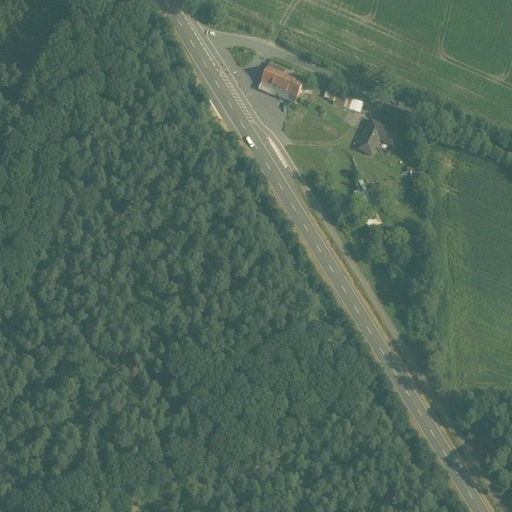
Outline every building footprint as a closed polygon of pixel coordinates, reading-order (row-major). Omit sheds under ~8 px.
[(304,86),(284,77),(286,73),(270,66),(262,85),(259,91),(295,107),(304,86)] [(353,101),(336,95),(333,106),(349,111),(353,101)] [(363,105),(353,101),(349,111),(360,115),(363,105)] [(399,136),(372,124),(359,152),(372,158),(379,142),(393,149),(399,136)] [(361,181),(355,184),(360,195),(366,193),(361,181)] [(375,212),(366,193),(360,195),(356,198),(364,217),(375,212)] [(355,203),(340,210),(343,216),(358,209),(355,203)] [(375,213),(365,218),(371,230),(381,224),(375,213)]
